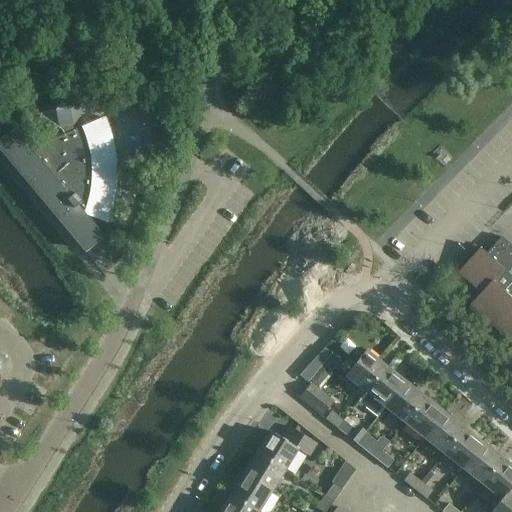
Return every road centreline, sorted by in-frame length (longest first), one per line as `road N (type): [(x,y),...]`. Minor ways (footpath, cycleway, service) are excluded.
road 1 (residential): [(9,489),(127,309),(205,113)]
road 2 (residential): [(171,511),(258,382),(339,299),(363,289),(384,292)]
road 3 (residential): [(384,292),(511,163)]
road 4 (residential): [(511,410),(384,292)]
